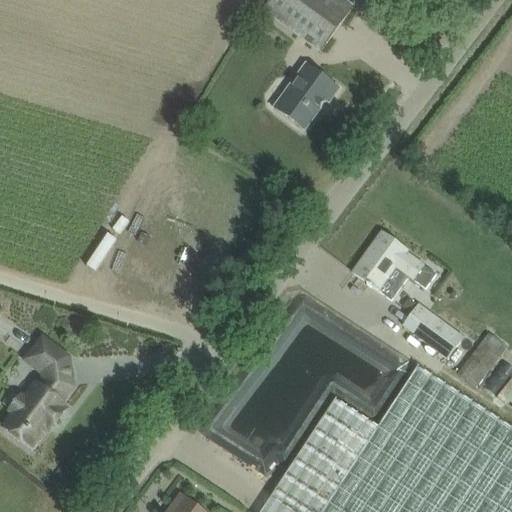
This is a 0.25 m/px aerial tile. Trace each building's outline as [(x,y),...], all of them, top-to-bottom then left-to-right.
[(353,8),(341,0),(271,0),(263,11),(304,41),(320,53),(353,8)] [(339,89),(323,78),(306,65),(273,110),(304,132),(325,103),(328,104),(339,89)] [(366,286),(370,289),(378,295),(396,271),(412,282),(424,265),(381,235),(366,255),(369,257),(356,276),(353,273),(352,274),(367,285),(366,286)] [(407,301),(402,309),(411,315),(416,307),(407,301)] [(417,309),(402,330),(445,360),(460,339),(417,309)] [(475,390),(507,349),(504,347),(505,347),(488,334),(463,366),(459,362),(451,372),(475,390)] [(42,341),(42,343),(27,362),(28,363),(32,365),(43,374),(44,382),(40,388),(36,385),(24,402),(28,405),(19,417),(15,414),(4,429),(30,449),(46,429),(49,431),(51,429),(52,429),(52,428),(52,427),(54,424),(54,425),(55,424),(64,412),(60,409),(63,406),(60,403),(71,389),(67,360),(42,341)] [(511,511),(511,430),(417,369),(377,429),(335,401),(261,511),(511,511)] [(228,476),(259,493),(268,477),(236,460),(228,476)] [(200,511),(180,497),(170,510),(173,511),(200,511)]
